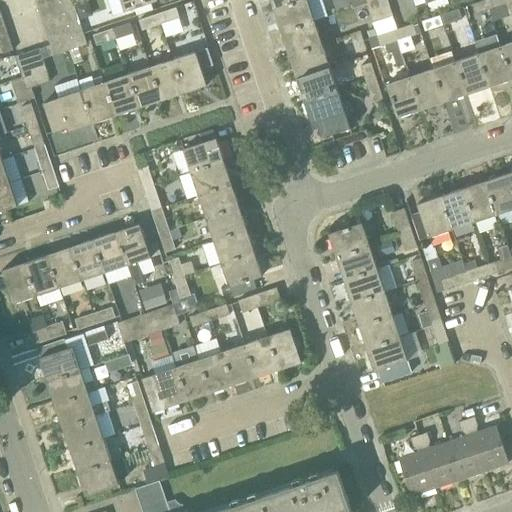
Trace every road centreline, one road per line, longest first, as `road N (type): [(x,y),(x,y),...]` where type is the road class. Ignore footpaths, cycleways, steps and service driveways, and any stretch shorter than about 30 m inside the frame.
road 1 (residential): [(306,203),(511,134)]
road 2 (residential): [(306,203),(238,0)]
road 3 (residential): [(339,380),(292,236),(291,217),(306,203)]
road 4 (residential): [(179,437),(339,380)]
road 5 (residential): [(0,235),(69,211),(81,192),(134,175)]
road 6 (residential): [(382,511),(339,380)]
